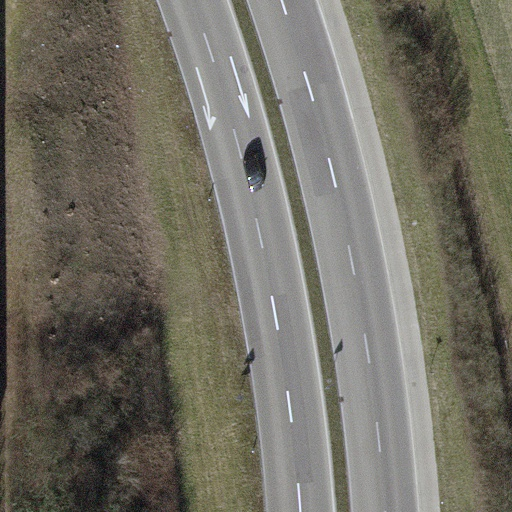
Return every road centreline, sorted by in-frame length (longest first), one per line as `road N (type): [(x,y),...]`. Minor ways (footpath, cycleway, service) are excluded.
road 1 (primary): [(193,0),(263,236),(301,511)]
road 2 (primary): [(386,511),(358,278),(286,0)]
